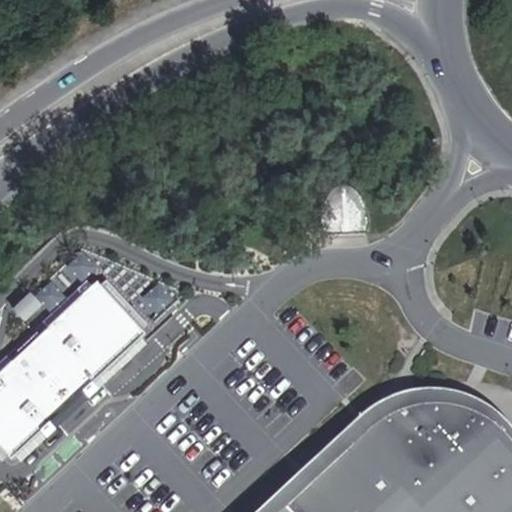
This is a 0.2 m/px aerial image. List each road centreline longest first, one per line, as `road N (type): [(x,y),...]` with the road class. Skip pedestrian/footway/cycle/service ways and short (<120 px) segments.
road 1 (secondary): [(0,184),(161,70),(280,17),(333,6),(367,9),(437,54)]
road 2 (secondary): [(226,0),(119,47),(0,127)]
road 3 (secondary): [(437,54),(467,118),(511,160)]
